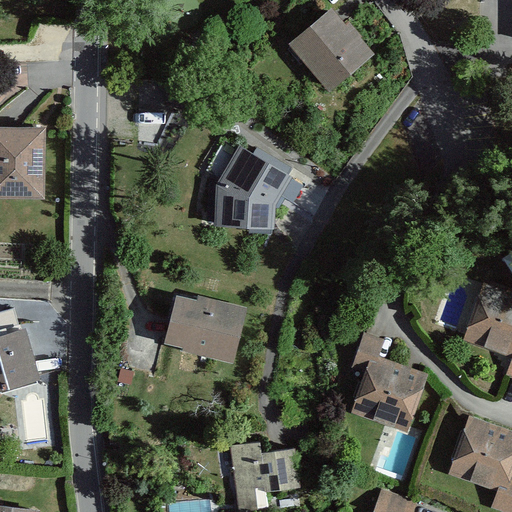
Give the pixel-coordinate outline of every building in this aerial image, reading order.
[(363,59),(325,17),(287,52),(325,94),(363,59)] [(37,133),(0,131),(0,194),(36,196),(37,133)] [(280,183),(222,147),(206,176),(221,185),(215,195),(216,233),(268,232),(267,211),(280,183)] [(195,295),(173,290),(162,333),(182,338),(180,344),(226,355),(239,303),(196,292),(195,295)] [(511,301),(480,290),(464,332),(511,350),(511,355),(507,370),(511,371),(511,301)] [(21,324),(0,329),(0,382),(35,372),(21,324)] [(378,337),(361,331),(350,362),(362,366),(349,404),(403,423),(421,371),(372,354),(378,337)] [(511,459),(511,430),(469,414),(449,466),(499,485),(493,502),(510,508),(511,503),(511,477),(506,475),(511,459)] [(254,436),(230,438),(238,505),(253,504),(251,480),(263,479),(264,484),(294,481),(290,445),(255,449),(254,436)] [(407,511),(411,500),(381,489),(376,505),(380,507),(378,511),(407,511)] [(33,511),(35,507),(0,503),(0,511),(33,511)]
